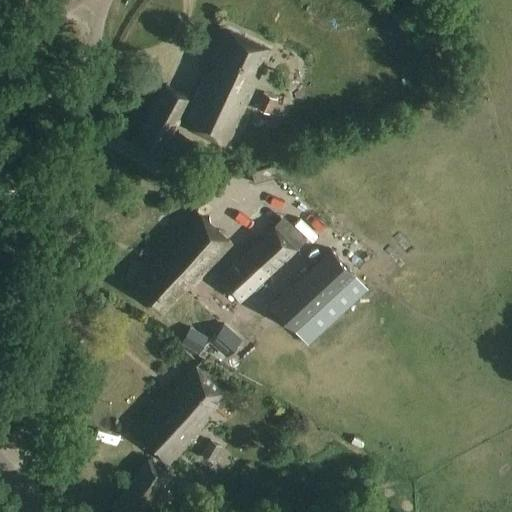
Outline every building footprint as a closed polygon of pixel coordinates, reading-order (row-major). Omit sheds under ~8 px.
[(272,51),(231,32),(210,75),(207,74),(183,124),(228,145),(272,51)] [(195,89),(171,76),(136,141),(160,154),(195,89)] [(280,114),(283,98),(268,95),(265,111),(280,114)] [(261,172),(264,183),(282,177),(279,166),(261,172)] [(233,244),(197,211),(155,257),(158,261),(134,287),(163,313),(187,287),(191,291),(233,244)] [(238,302),(296,248),(275,225),(217,278),(238,302)] [(332,248),(271,303),(308,344),(369,289),(332,248)] [(243,339),(225,324),(210,342),(227,357),(243,339)] [(226,394),(196,367),(171,395),(166,390),(130,430),(168,464),(207,419),(205,417),(226,394)] [(223,447),(210,440),(202,455),(215,462),(223,447)] [(176,481),(148,460),(112,508),(117,511),(142,511),(148,505),(154,510),(176,481)]
